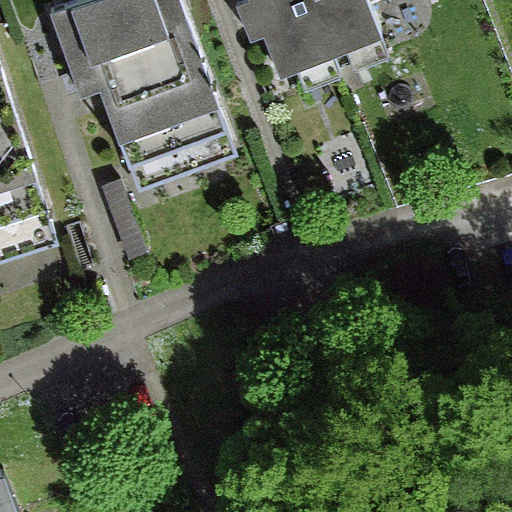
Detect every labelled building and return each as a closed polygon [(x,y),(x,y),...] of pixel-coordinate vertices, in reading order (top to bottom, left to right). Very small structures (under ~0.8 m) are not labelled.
[(228,140),(176,0),(70,0),(46,9),(76,91),(95,84),(129,176),(228,140)] [(276,74),(327,54),(306,0),(234,0),(232,1),(246,37),(259,31),(276,74)] [(306,0),(327,54),(377,34),(363,0),(306,0)] [(0,77),(0,249),(51,233),(0,77)] [(15,511),(0,473),(0,511),(15,511)]
